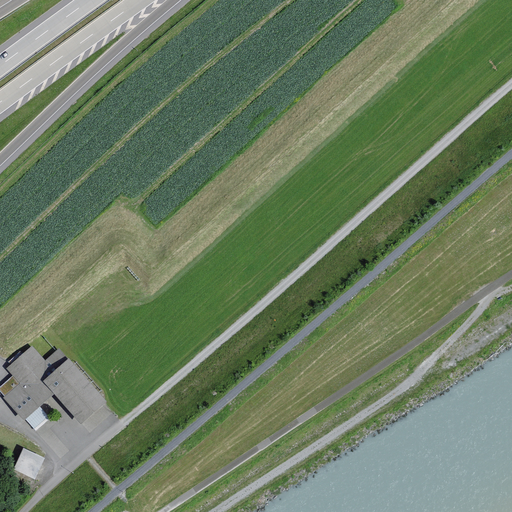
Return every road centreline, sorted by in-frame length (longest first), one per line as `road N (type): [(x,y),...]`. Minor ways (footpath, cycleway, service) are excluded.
road 1 (track): [(511,82),(25,511)]
road 2 (track): [(93,511),(511,159)]
road 3 (track): [(511,275),(165,511)]
road 4 (track): [(222,511),(407,388),(471,322),(489,289),(511,288)]
road 5 (motorway): [(0,162),(177,0)]
road 6 (motorway): [(0,103),(140,0)]
